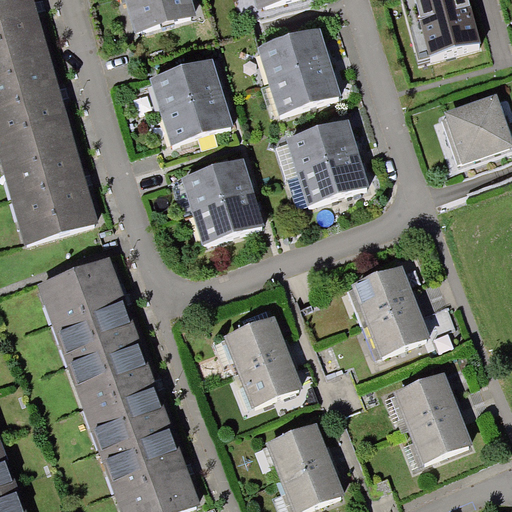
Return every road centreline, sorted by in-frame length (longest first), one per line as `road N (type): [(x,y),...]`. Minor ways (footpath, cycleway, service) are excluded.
road 1 (residential): [(162,298),(74,0)]
road 2 (residential): [(426,209),(279,270),(162,298)]
road 3 (residential): [(511,425),(426,209)]
road 4 (residential): [(235,511),(164,325),(162,298)]
road 5 (residential): [(361,0),(426,209)]
